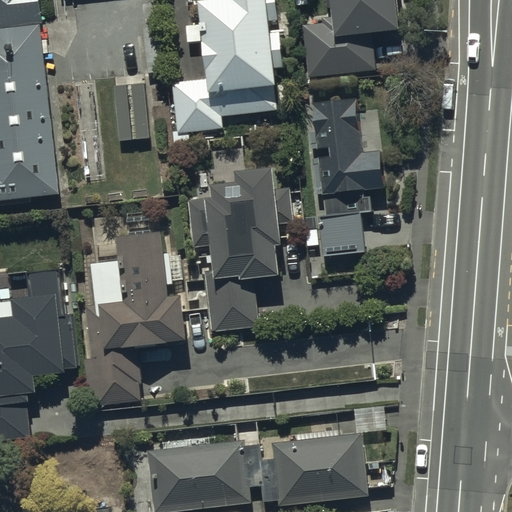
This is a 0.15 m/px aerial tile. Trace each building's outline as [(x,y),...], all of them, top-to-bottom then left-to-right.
[(35,0),(0,0),(0,205),(62,197),(35,0)] [(197,14),(207,84),(172,89),(178,136),(173,137),(175,146),(192,143),(191,137),(223,133),(222,124),(279,116),(273,76),(284,74),(279,37),(271,38),(270,29),(279,27),(275,0),(229,0),(231,10),(197,14)] [(331,0),(336,27),(301,33),(310,86),(380,74),(375,44),(402,40),(395,0),(331,0)] [(355,101),(314,105),(317,135),(310,136),(311,150),(317,149),(318,158),(311,159),(315,196),(322,195),(324,216),(320,216),(323,256),(364,252),(360,212),(370,211),(368,192),(385,191),(381,152),(360,154),(355,101)] [(238,188),(212,191),(213,197),(189,199),(193,244),(211,243),(213,268),(205,269),(211,330),(260,326),(255,281),(281,279),(278,250),(282,250),(280,224),(296,223),(292,188),(275,190),(274,173),(237,176),(238,188)] [(164,241),(118,246),(121,267),(94,270),(99,309),(88,311),(94,363),(84,364),(90,412),(145,406),(139,359),(168,355),(167,351),(190,348),(186,306),(172,307),(164,241)] [(0,442),(33,438),(29,396),(38,395),(36,377),(66,373),(66,369),(78,367),(72,313),(64,314),(59,270),(29,274),(30,281),(20,282),(21,299),(15,300),(17,320),(0,321),(0,442)] [(246,445),(148,454),(153,511),(233,511),(252,510),(250,490),(262,489),(263,506),(280,505),(281,511),(369,503),(363,438),(338,441),(337,433),(298,437),(299,446),(275,448),(276,466),(260,467),(258,448),(246,449),(246,445)]
